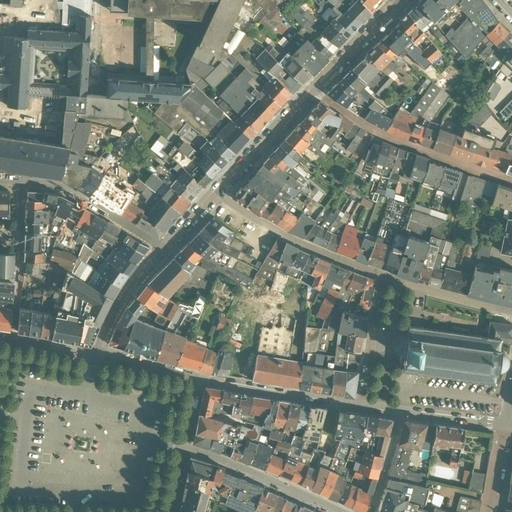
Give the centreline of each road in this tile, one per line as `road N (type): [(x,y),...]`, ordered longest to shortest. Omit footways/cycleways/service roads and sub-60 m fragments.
road 1 (residential): [(315,90),(382,134),(511,182)]
road 2 (residential): [(214,191),(278,232),(379,274)]
road 3 (residential): [(361,404),(194,380)]
road 4 (residential): [(181,447),(337,511)]
road 5 (residential): [(14,342),(19,181)]
road 6 (residential): [(162,247),(82,197),(19,181)]
road 7 (residential): [(315,90),(214,191)]
road 8 (residential): [(22,411),(13,487),(77,490)]
road 9 (residential): [(379,274),(511,314)]
road 10 (residential): [(162,247),(107,316),(98,359)]
road 11 (residential): [(361,404),(379,274)]
road 12 (residential): [(399,0),(315,90)]
